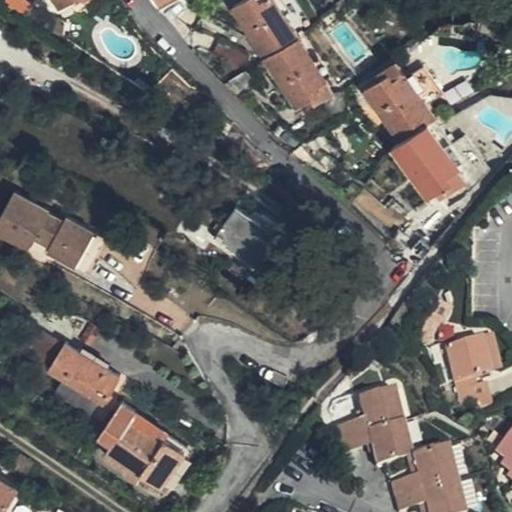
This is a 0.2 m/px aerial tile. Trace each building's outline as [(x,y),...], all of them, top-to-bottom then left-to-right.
[(152,0),(151,1),(156,10),(173,0),(152,0)] [(239,0),(232,4),(264,55),(297,35),(275,0),(239,0)] [(352,11),(343,0),(338,0),(332,5),(342,18),(352,11)] [(193,19),(183,11),(174,20),(183,29),(193,19)] [(297,35),(264,55),(296,107),(318,95),(321,100),(333,92),(297,35)] [(249,56),(217,39),(211,54),(242,70),(249,56)] [(401,139),(428,122),(435,117),(399,62),(365,86),(401,139)] [(254,78),(246,69),(229,83),(236,92),(254,78)] [(210,144),(253,176),(269,163),(251,146),(218,111),(209,144),(210,144)] [(462,174),(428,122),(401,139),(392,145),(427,197),(462,174)] [(189,170),(196,159),(175,148),(169,160),(189,170)] [(52,242),(64,219),(14,190),(0,214),(0,230),(27,247),(35,232),(52,242)] [(258,219),(251,214),(236,203),(213,237),(258,268),(271,249),(275,242),(282,247),(291,234),(261,212),(258,219)] [(254,208),(251,214),(258,219),(261,212),(254,208)] [(75,265),(93,230),(66,215),(64,219),(52,242),(47,250),(75,265)] [(105,236),(93,230),(75,265),(85,270),(105,236)] [(43,256),(47,250),(52,242),(35,232),(27,247),(43,256)] [(275,242),(271,249),(277,254),(282,247),(275,242)] [(63,341),(35,324),(19,350),(47,367),(63,341)] [(485,381),(478,383),(469,386),(467,379),(476,376),(494,371),(484,337),(448,346),(465,403),(490,395),(485,381)] [(121,375),(63,341),(47,367),(105,403),(107,398),(111,392),(121,375)] [(469,386),(478,383),(476,376),(467,379),(469,386)] [(107,398),(105,403),(116,410),(122,400),(111,392),(107,398)] [(360,401),(363,414),(366,423),(372,447),(377,468),(407,460),(413,458),(405,423),(396,393),(360,401)] [(122,400),(116,410),(99,435),(111,444),(105,452),(130,469),(131,467),(142,474),(160,486),(185,449),(164,436),(131,414),(134,407),(122,400)] [(168,429),(134,407),(131,414),(164,436),(168,429)] [(366,423),(360,424),(342,430),(348,454),(372,447),(366,423)] [(511,434),(496,452),(506,461),(511,465),(511,434)] [(464,511),(448,449),(413,458),(419,477),(412,479),(394,484),(401,510),(420,507),(425,505),(427,511),(464,511)] [(6,468),(19,476),(27,461),(15,454),(6,468)] [(419,477),(413,458),(407,460),(412,479),(419,477)] [(511,465),(506,461),(502,465),(511,473),(511,465)] [(131,467),(130,469),(126,475),(137,482),(142,474),(131,467)] [(0,508),(2,510),(16,483),(0,473),(0,508)]
